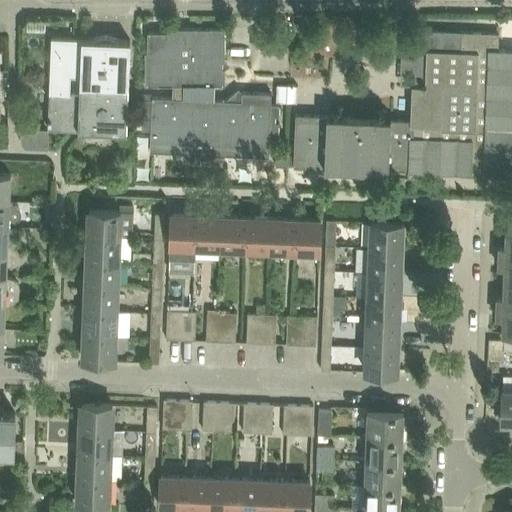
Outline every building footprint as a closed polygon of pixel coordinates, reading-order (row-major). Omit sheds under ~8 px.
[(146,51),(146,84),(197,83),(197,81),(211,81),(211,83),(226,83),(226,67),(223,67),(223,60),(226,59),(226,26),(168,27),(168,30),(148,30),(148,51),(146,51)] [(411,118),(391,117),(391,116),(390,116),(390,117),(329,114),(329,113),(327,113),(327,114),(297,112),(296,112),(294,164),(295,164),(295,162),(309,163),(309,165),(311,165),(311,163),(325,163),(325,165),(326,166),(326,163),(356,165),(356,167),(358,167),(358,165),(388,166),(387,168),(389,168),(389,165),(409,166),(409,169),(410,169),(410,167),(440,169),(440,171),(441,171),(441,169),(471,170),(471,172),(472,172),(472,169),(484,169),(484,173),(511,173),(511,48),(498,48),(499,32),(459,30),(419,29),(418,56),(417,84),(412,83),(411,118)] [(52,36),(50,90),(70,90),(70,82),(129,84),(130,39),(119,38),(106,33),(93,37),(52,36)] [(143,116),(143,128),(151,128),(150,150),(189,152),(189,160),(201,161),(201,157),(207,157),(207,161),(220,162),(220,153),(270,155),(271,133),(279,134),(280,121),(276,121),(276,115),(280,115),(281,103),(272,103),(272,92),(243,90),(242,99),(237,99),(232,93),(227,99),(215,98),(215,83),(211,83),(211,81),(197,81),(197,83),(173,83),(173,96),(153,96),(153,98),(144,97),(143,110),(147,110),(147,116),(143,116)] [(70,90),(50,90),(48,127),(90,129),(103,134),(115,129),(127,130),(129,84),(70,82),(70,90)] [(277,84),(277,101),(297,101),(298,84),(277,84)] [(28,146),(49,147),(49,132),(22,131),(22,126),(21,126),(21,138),(21,140),(22,141),(22,142),(24,144),(25,145),(26,146),(27,146),(28,146)] [(276,164),(289,164),(290,151),(277,151),(276,164)] [(0,173),(0,199),(10,200),(11,174),(0,173)] [(0,199),(0,225),(9,225),(13,226),(13,223),(14,222),(16,221),(18,219),(19,218),(20,216),(20,215),(21,213),(21,212),(20,210),(20,209),(18,207),(17,205),(16,204),(14,204),(14,200),(10,200),(0,199)] [(89,233),(89,234),(120,236),(120,233),(121,210),(90,209),(89,233)] [(155,227),(165,228),(166,212),(156,212),(155,227)] [(170,244),(170,258),(195,259),(195,256),(196,245),(196,244),(196,233),(197,213),(172,213),(171,232),(171,233),(170,244)] [(196,245),(221,246),(222,214),(197,213),(196,245)] [(221,246),(245,247),(247,215),(222,214),(221,246)] [(245,247),(270,248),(271,216),(247,215),(245,247)] [(270,248),(295,249),(296,217),(271,216),(270,248)] [(296,217),(295,249),(320,250),(321,218),(296,217)] [(327,234),(336,235),(337,219),(327,219),(327,234)] [(402,247),(403,222),(372,220),(371,246),(402,247)] [(0,225),(0,250),(8,251),(9,225),(0,225)] [(155,227),(155,237),(165,238),(165,228),(155,227)] [(500,246),(500,256),(511,256),(511,230),(507,231),(506,246),(500,246)] [(89,234),(88,259),(119,261),(120,236),(89,234)] [(326,244),(336,244),(336,235),(327,234),(326,244)] [(132,236),(120,236),(119,261),(131,261),(132,236)] [(165,238),(155,237),(154,247),(164,247),(165,238)] [(336,244),(326,244),(326,253),(335,253),(336,244)] [(221,246),(196,245),(195,256),(220,257),(221,246)] [(370,270),(371,246),(357,245),(356,270),(358,270),(370,270)] [(401,272),(402,247),(371,246),(370,270),(401,272)] [(154,247),(153,262),(164,262),(164,247),(154,247)] [(0,250),(0,276),(7,276),(8,251),(0,250)] [(326,253),(325,268),(334,269),(335,253),(326,253)] [(505,267),(505,282),(511,281),(511,256),(500,256),(499,267),(505,267)] [(195,259),(170,258),(169,269),(195,270),(195,259)] [(88,259),(87,284),(118,285),(119,261),(88,259)] [(153,262),(153,277),(163,278),(164,262),(153,262)] [(334,269),(325,268),(325,285),(334,285),(334,269)] [(369,295),(370,270),(358,270),(357,295),(369,295)] [(400,297),(401,272),(370,270),(369,295),(400,297)] [(0,276),(0,301),(6,302),(9,302),(9,301),(12,302),(18,297),(19,282),(13,277),(10,277),(7,276),(0,276)] [(153,277),(152,287),(162,287),(163,278),(153,277)] [(498,296),(498,307),(511,307),(511,281),(505,282),(504,297),(498,296)] [(87,284),(86,309),(117,310),(118,285),(87,284)] [(324,294),(334,295),(334,285),(325,285),(324,294)] [(162,297),(162,287),(152,287),(152,296),(162,297)] [(334,295),(324,294),(324,303),(333,303),(334,295)] [(346,295),(334,295),(333,319),(341,319),(342,308),(346,304),(346,295)] [(399,321),(400,297),(369,295),(368,320),(399,321)] [(152,296),(151,312),(161,312),(162,297),(152,296)] [(323,303),(323,318),(332,318),(332,303),(323,303)] [(511,307),(498,307),(498,317),(503,318),(503,333),(511,332),(511,307)] [(86,309),(85,334),(116,335),(117,310),(86,309)] [(168,309),(166,338),(167,338),(181,339),(182,309),(168,309)] [(182,309),(181,339),(196,339),(197,310),(182,309)] [(130,311),(117,310),(116,335),(129,336),(130,311)] [(206,340),(221,340),(222,311),(208,310),(206,340)] [(222,311),(221,340),(236,341),(237,311),(222,311)] [(151,312),(150,327),(161,328),(161,312),(151,312)] [(247,341),(261,342),(263,312),(248,312),(247,341)] [(263,312),(261,342),(276,342),(277,313),(263,312)] [(287,343),(302,343),(303,314),(288,313),(287,343)] [(303,314),(302,343),(316,344),(317,344),(318,314),(303,314)] [(324,318),(322,343),(332,344),(333,319),(324,318)] [(398,346),(399,321),(368,320),(367,345),(398,346)] [(150,337),(160,337),(161,328),(150,327),(150,337)] [(84,347),(84,359),(115,360),(115,348),(116,335),(85,334),(84,347)] [(160,337),(150,337),(150,346),(160,347),(160,337)] [(489,338),(488,359),(504,359),(504,350),(511,349),(511,338),(505,338),(489,338)] [(397,372),(398,346),(367,345),(366,370),(397,372)] [(150,346),(150,362),(159,362),(160,347),(150,346)] [(321,368),(331,369),(331,353),(322,353),(321,368)] [(502,422),(511,422),(511,388),(503,388),(502,422)] [(164,398),(163,427),(178,427),(179,398),(164,398)] [(179,398),(178,427),(192,428),(194,399),(179,398)] [(203,429),(218,429),(219,400),(204,399),(203,429)] [(219,400),(218,429),(232,430),(233,400),(219,400)] [(243,430),(258,431),(259,401),(245,401),(243,430)] [(259,401),(258,431),(272,431),(274,402),(259,401)] [(82,402),(81,427),(112,429),(113,403),(82,402)] [(299,403),(285,402),(284,432),(298,432),(299,403)] [(299,403),(298,432),(313,433),(314,404),(299,403)] [(0,455),(4,456),(4,451),(14,451),(16,413),(3,412),(3,405),(0,404),(0,455)] [(147,420),(157,420),(158,405),(148,405),(147,420)] [(319,432),(331,433),(332,408),(320,408),(319,432)] [(403,436),(404,411),(368,410),(367,434),(403,436)] [(81,427),(80,452),(111,453),(112,429),(81,427)] [(402,460),(403,436),(367,434),(366,459),(402,460)] [(146,455),(156,455),(156,440),(147,439),(146,455)] [(318,444),(318,457),(334,457),(335,445),(318,444)] [(111,453),(80,452),(79,477),(110,478),(111,453)] [(146,455),(146,470),(155,470),(156,455),(146,455)] [(334,457),(318,457),(317,469),(334,469),(334,457)] [(401,484),(402,460),(366,459),(365,483),(401,484)] [(160,505),(185,506),(186,475),(161,474),(160,505)] [(185,506),(210,507),(211,476),(186,475),(185,506)] [(210,507),(235,508),(236,477),(211,476),(210,507)] [(110,478),(79,477),(78,502),(109,503),(110,478)] [(235,508),(260,509),(261,478),(236,477),(235,508)] [(260,509),(284,510),(285,479),(261,478),(260,509)] [(285,479),(284,510),(310,511),(311,480),(285,479)] [(399,508),(401,484),(365,483),(364,507),(399,508)] [(144,505),(154,505),(154,490),(145,489),(144,505)] [(316,492),(316,505),(332,506),(333,493),(316,492)]
